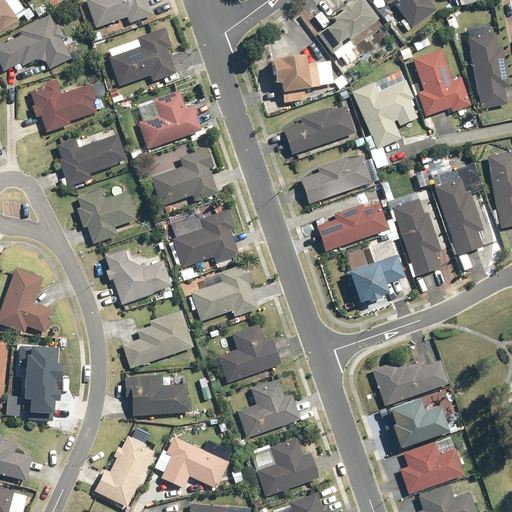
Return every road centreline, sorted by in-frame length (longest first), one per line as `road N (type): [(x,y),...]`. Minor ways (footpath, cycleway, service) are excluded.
road 1 (residential): [(318,355),(210,42)]
road 2 (residential): [(52,511),(86,437),(100,355),(85,288),(54,239)]
road 3 (residential): [(318,355),(459,304),(511,275)]
road 4 (residential): [(372,511),(318,355)]
